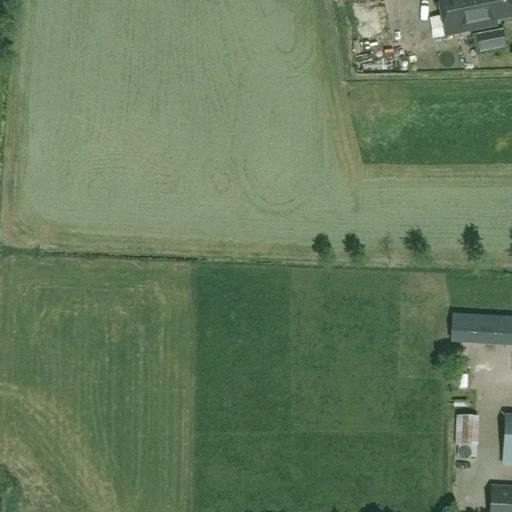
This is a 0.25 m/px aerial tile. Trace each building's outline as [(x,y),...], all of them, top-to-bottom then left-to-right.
[(437,0),(445,37),(496,27),(495,22),(511,18),(511,9),(510,0),(437,0)] [(476,36),(479,53),(505,48),(502,31),(476,36)] [(511,417),(506,417),(503,464),(511,464),(511,417)] [(450,420),(451,447),(472,446),(471,419),(450,420)] [(511,511),(511,489),(492,488),(490,511),(511,511)]
